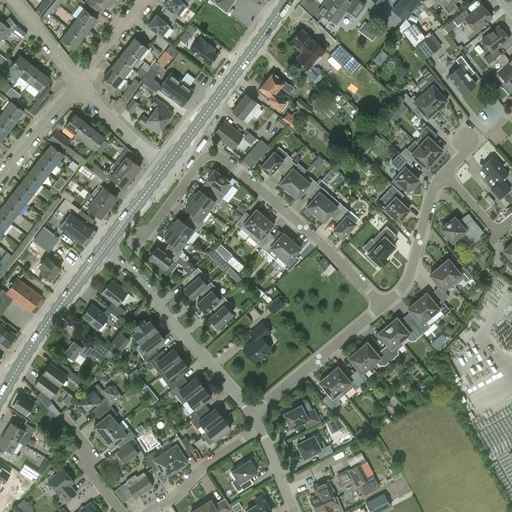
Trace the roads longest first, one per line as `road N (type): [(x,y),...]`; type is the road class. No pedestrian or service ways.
road 1 (residential): [(382,306),(217,155),(202,158),(141,240)]
road 2 (residential): [(251,414),(106,251)]
road 3 (secondary): [(165,166),(287,0)]
road 4 (residential): [(251,414),(382,306)]
road 5 (residential): [(382,306),(411,268),(444,172)]
road 6 (secondary): [(0,399),(82,275)]
road 7 (residential): [(147,511),(259,427)]
road 8 (residential): [(0,179),(79,84)]
